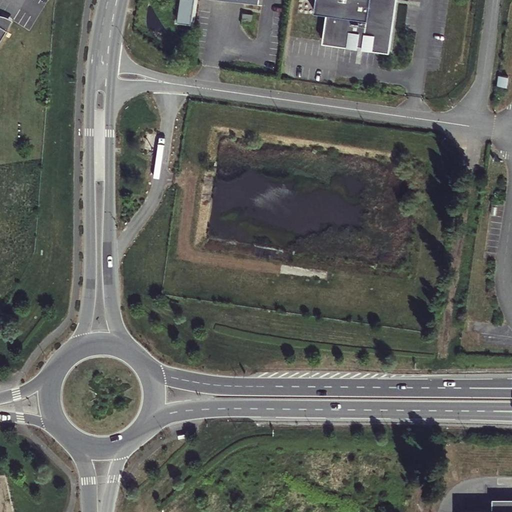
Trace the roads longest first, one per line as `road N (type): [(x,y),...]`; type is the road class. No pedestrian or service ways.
road 1 (unclassified): [(111,74),(474,126),(493,0)]
road 2 (trunk): [(142,428),(165,415),(228,406),(511,411)]
road 3 (trunk): [(440,390),(200,384),(139,363)]
road 4 (tertiary): [(91,72),(89,296),(74,356)]
road 5 (tertiary): [(128,354),(113,324),(108,277),(111,74)]
